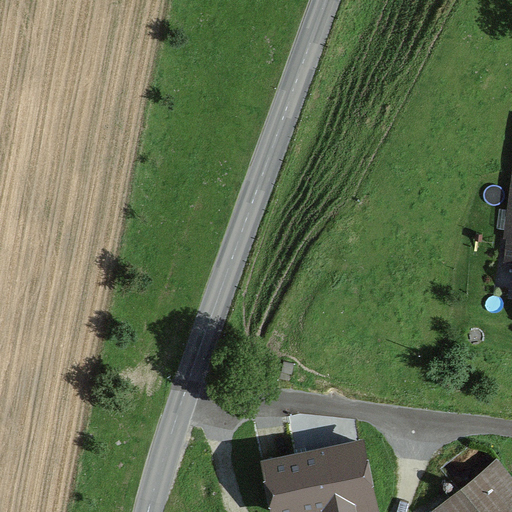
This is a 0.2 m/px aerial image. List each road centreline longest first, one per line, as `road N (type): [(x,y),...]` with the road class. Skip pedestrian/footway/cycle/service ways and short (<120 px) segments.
road 1 (secondary): [(333,0),(196,380)]
road 2 (unclassified): [(511,431),(260,402),(196,380)]
road 3 (secondary): [(196,380),(156,511)]
